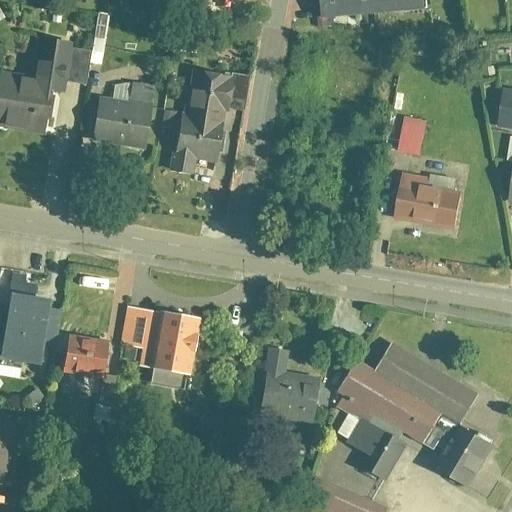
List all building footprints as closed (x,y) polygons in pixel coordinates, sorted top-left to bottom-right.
[(330,0),(332,14),(433,6),(432,0),(330,0)] [(40,78),(0,71),(0,124),(54,133),(61,88),(70,90),(72,78),(91,81),(96,49),(78,47),(79,39),(47,34),(40,78)] [(253,75),(194,65),(176,168),(199,172),(202,157),(227,161),(237,104),(248,106),(253,75)] [(135,96),(104,91),(96,136),(151,145),(162,83),(138,79),(135,96)] [(511,86),(509,86),(503,126),(511,127),(511,86)] [(425,151),(431,119),(408,115),(402,147),(425,151)] [(469,180),(408,170),(400,216),(460,226),(469,180)] [(0,299),(0,367),(44,376),(55,310),(0,299)] [(190,382),(199,326),(154,319),(145,375),(190,382)] [(107,350),(60,342),(55,373),(103,381),(107,350)] [(457,427),(473,394),(388,345),(369,373),(437,415),(457,427)] [(253,416),(311,426),(319,382),(282,376),(287,356),(266,353),(253,416)] [(415,446),(437,415),(350,363),(331,396),(415,446)] [(0,484),(9,486),(18,426),(0,423),(0,484)] [(357,424),(342,445),(360,458),(353,468),(382,485),(402,449),(357,424)] [(452,429),(425,471),(464,490),(491,449),(452,429)] [(307,509),(315,511),(384,511),(385,511),(320,482),(307,509)]
